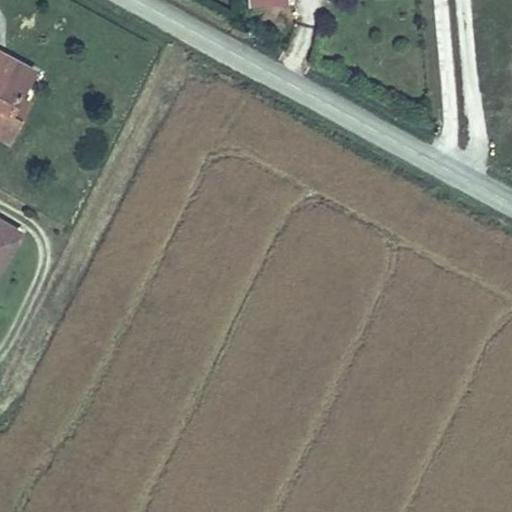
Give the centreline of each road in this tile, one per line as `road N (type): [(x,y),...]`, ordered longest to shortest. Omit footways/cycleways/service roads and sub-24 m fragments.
road 1 (tertiary): [(495,190),(134,0)]
road 2 (unknown): [(450,166),(435,0)]
